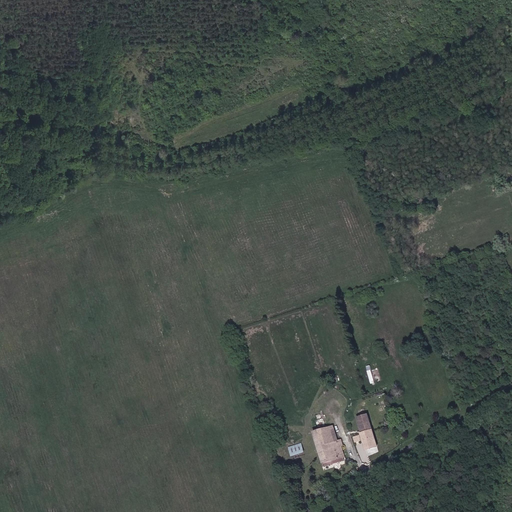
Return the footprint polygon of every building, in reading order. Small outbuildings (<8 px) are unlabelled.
[(366,366),(370,380),(375,379),(371,364),(366,366)] [(358,418),(366,450),(377,447),(367,415),(358,418)] [(325,430),(330,450),(339,448),(333,428),(325,430)] [(323,463),(342,458),(339,448),(330,450),(325,430),(314,434),(323,463)] [(291,456),(304,452),(301,443),(288,447),(291,456)]
